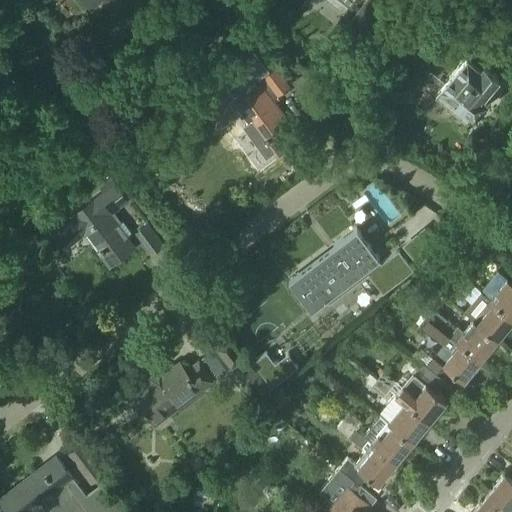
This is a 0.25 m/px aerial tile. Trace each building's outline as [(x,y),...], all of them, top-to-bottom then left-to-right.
[(363,0),(347,21),(360,31),(363,28),(384,0),(363,0)] [(218,69),(235,92),(267,69),(249,45),(218,69)] [(443,87),(436,95),(455,111),(459,107),(471,116),(475,112),(476,113),(488,98),(483,94),(498,76),(483,64),(481,67),(467,56),(442,86),(443,87)] [(276,68),(264,76),(277,94),(290,87),(276,68)] [(303,74),(293,82),(302,94),(312,86),(303,74)] [(326,77),(307,100),(320,118),(343,91),(326,77)] [(253,119),(277,151),(299,135),(263,85),(235,105),(248,122),(253,119)] [(498,152),(494,156),(501,162),(511,149),(508,146),(504,143),(498,152)] [(97,153),(87,161),(94,170),(104,163),(97,153)] [(134,245),(111,213),(128,200),(115,182),(71,215),(72,216),(53,229),(66,246),(89,229),(113,261),(134,245)] [(15,218),(1,225),(7,236),(16,231),(14,228),(19,225),(33,217),(28,209),(15,218)] [(334,244),(289,277),(311,308),(322,300),(326,297),(329,302),(368,273),(381,264),(377,259),(379,258),(356,227),(334,244)] [(381,264),(368,273),(383,293),(413,270),(399,250),(381,264)] [(498,269),(482,289),(511,314),(511,279),(508,276),(507,277),(498,269)] [(466,296),(476,284),(463,274),(453,285),(466,296)] [(465,309),(474,316),(498,336),(511,318),(511,314),(482,289),(465,309)] [(392,300),(387,305),(396,313),(401,308),(392,300)] [(435,308),(429,315),(442,325),(448,318),(435,308)] [(422,323),(421,325),(442,343),(426,362),(436,371),(444,362),(463,378),(481,357),(451,333),(442,325),(429,315),(422,323)] [(451,333),(481,357),(498,336),(474,316),(463,330),(457,325),(451,333)] [(229,335),(215,346),(218,349),(232,368),(246,358),(229,335)] [(266,352),(253,362),(272,386),(284,376),(275,363),(266,352)] [(136,395),(121,406),(131,419),(146,408),(155,421),(200,387),(202,389),(214,380),(201,362),(199,359),(187,368),(180,360),(135,394),(136,395)] [(313,359),(305,366),(311,372),(319,365),(313,359)] [(402,385),(396,392),(429,419),(446,399),(437,391),(445,382),(422,363),(413,372),(404,383),(402,385)] [(305,366),(294,377),(301,383),(311,372),(305,366)] [(384,370),(378,377),(390,387),(396,380),(384,370)] [(378,377),(372,385),(384,395),(390,387),(378,377)] [(281,392),(270,404),(280,412),(290,400),(281,392)] [(412,439),(429,419),(396,392),(380,412),(380,413),(412,439)] [(350,411),(344,418),(357,428),(362,421),(350,411)] [(380,413),(363,434),(395,460),(412,439),(380,413)] [(344,418),(337,426),(364,448),(354,461),(348,456),(340,465),(361,482),(368,472),(378,481),(395,460),(363,434),(357,428),(344,418)] [(105,472),(82,442),(70,451),(93,481),(105,472)] [(41,464),(0,495),(0,496),(11,511),(27,511),(39,503),(40,504),(43,502),(40,498),(46,493),(60,511),(117,511),(123,508),(103,481),(87,493),(73,475),(61,459),(60,459),(60,460),(46,470),(41,464)] [(505,471),(487,491),(509,509),(511,511),(511,476),(505,471)] [(368,511),(374,505),(347,482),(322,511),(368,511)] [(196,485),(192,497),(212,502),(215,491),(196,485)] [(487,491),(470,511),(471,511),(511,511),(509,509),(487,491)]
